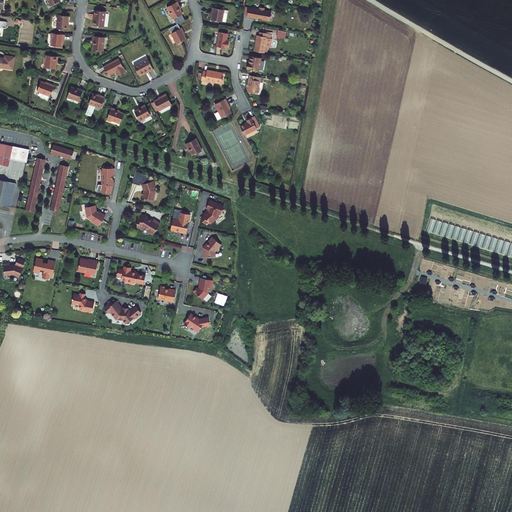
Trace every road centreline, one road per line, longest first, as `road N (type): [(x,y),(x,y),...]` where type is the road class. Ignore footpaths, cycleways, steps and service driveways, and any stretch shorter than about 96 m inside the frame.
road 1 (residential): [(81,0),(76,49),(90,76),(131,91),(168,77)]
road 2 (residential): [(370,0),(511,81)]
road 3 (track): [(421,245),(380,336),(355,348),(323,336)]
road 4 (track): [(369,228),(511,271)]
